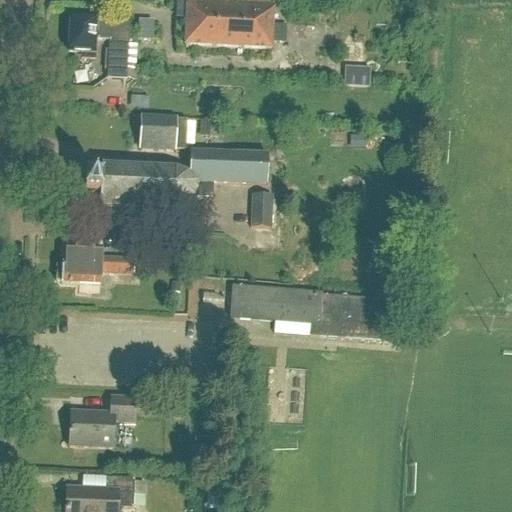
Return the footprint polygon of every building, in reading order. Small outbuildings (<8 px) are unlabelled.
[(271,53),(273,3),(212,0),(187,0),(185,49),(271,53)] [(69,58),(85,59),(85,63),(95,64),(96,44),(109,45),(108,82),(128,83),(130,26),(70,24),(69,58)] [(368,90),(369,72),(343,70),(342,89),(368,90)] [(187,139),(187,127),(175,126),(176,125),(143,123),(141,153),(174,155),(174,153),(186,153),(186,139),(187,139)] [(267,190),(268,161),(190,158),(189,181),(174,176),(103,173),(102,184),(85,183),(85,201),(101,202),(101,213),(174,216),(186,212),(196,204),(196,200),(212,200),(213,188),(267,190)] [(271,234),(273,201),(251,200),(250,233),(271,234)] [(149,255),(150,241),(122,240),(121,254),(149,255)] [(61,289),(79,290),(79,298),(101,299),(101,290),(102,279),(134,280),(134,265),(102,263),(103,255),(64,254),(63,269),(58,272),(57,286),(61,289)] [(407,324),(409,305),(321,298),(321,297),(233,290),(230,323),(309,329),(308,339),(391,346),(393,323),(407,324)] [(134,429),(136,405),(112,404),(111,420),(71,418),(70,453),(113,455),(114,429),(134,429)] [(146,501),(147,488),(134,488),(134,485),(107,484),(106,497),(67,495),(66,511),(133,511),(134,500),(146,501)]
